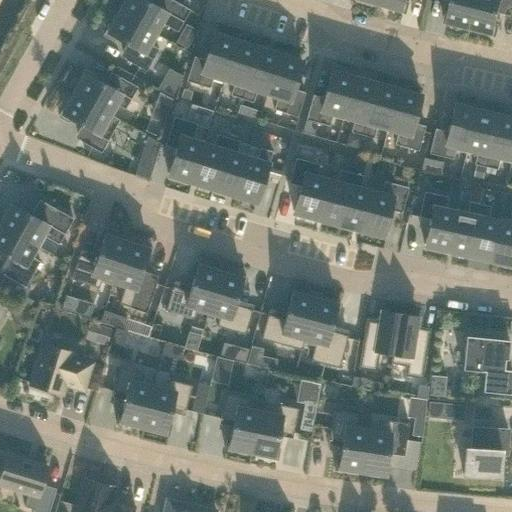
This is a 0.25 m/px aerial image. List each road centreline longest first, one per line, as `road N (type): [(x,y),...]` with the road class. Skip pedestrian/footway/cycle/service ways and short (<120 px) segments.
road 1 (residential): [(511,298),(411,282),(353,283),(204,242),(145,224),(123,191),(0,144)]
road 2 (residential): [(463,511),(209,472),(0,413)]
road 3 (residential): [(511,63),(456,50),(428,54),(341,30),(316,11),(280,0)]
road 4 (unclassified): [(66,0),(0,118)]
